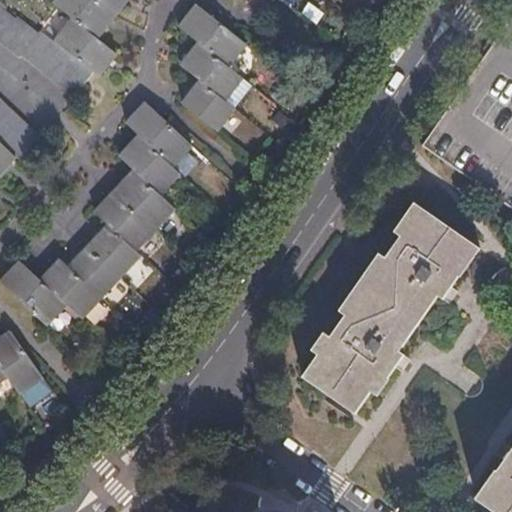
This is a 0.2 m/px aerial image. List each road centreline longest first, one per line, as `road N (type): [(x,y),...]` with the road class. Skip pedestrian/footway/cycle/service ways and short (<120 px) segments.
road 1 (residential): [(183,392),(412,70)]
road 2 (residential): [(183,392),(350,511)]
road 3 (residential): [(156,425),(101,464),(70,511)]
